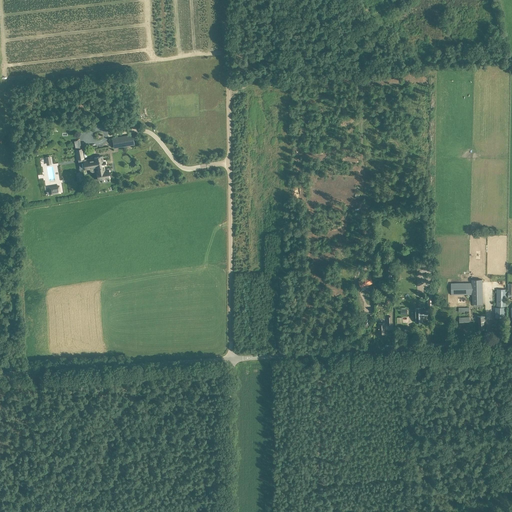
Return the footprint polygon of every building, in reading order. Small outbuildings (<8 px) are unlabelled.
[(134,145),(132,135),(113,139),(114,148),(134,145)] [(94,160),(84,162),(85,170),(90,169),(90,170),(90,171),(91,172),(92,172),(94,172),(97,172),(98,180),(110,178),(108,170),(105,171),(104,165),(105,165),(104,162),(103,162),(102,157),(94,158),(94,160)] [(46,192),(47,194),(61,192),(60,186),(48,187),(49,191),(46,192)] [(362,287),(372,282),(370,277),(360,281),(362,287)] [(472,295),(473,304),(483,304),(483,280),(472,280),(472,283),(451,284),(451,295),(472,295)] [(495,318),(506,318),(506,308),(506,290),(497,290),(497,308),(495,308),(495,318)] [(428,316),(428,310),(418,311),(419,316),(416,316),(416,323),(423,322),(423,321),(424,321),(424,318),(423,318),(423,316),(428,316)]
